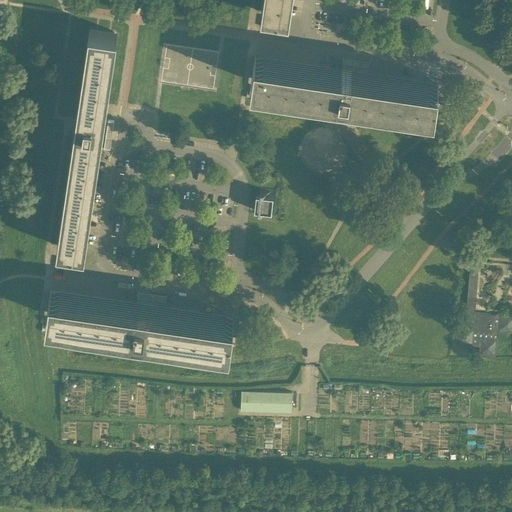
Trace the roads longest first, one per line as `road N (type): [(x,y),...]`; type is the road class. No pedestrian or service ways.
road 1 (residential): [(239,294),(100,272),(114,174),(120,143),(215,155),(233,165),(246,194),(242,277)]
road 2 (residential): [(442,184),(319,326)]
road 3 (residential): [(302,40),(436,58)]
